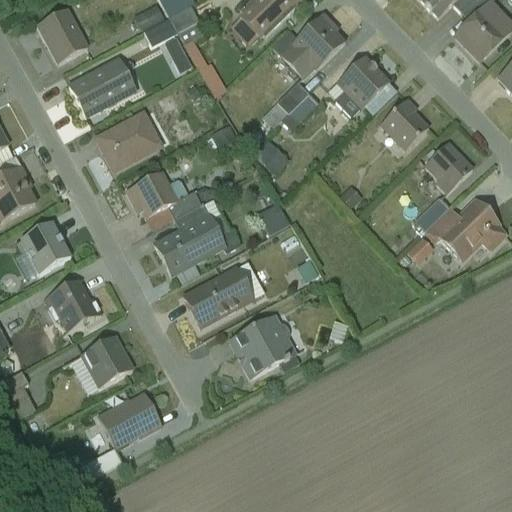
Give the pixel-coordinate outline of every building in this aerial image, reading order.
[(190,41),(212,30),(196,0),(166,0),(171,9),(151,19),(186,86),(210,74),(226,105),(239,98),(211,43),(195,51),(190,41)] [(260,44),(305,2),(303,0),(265,0),(240,23),(260,44)] [(411,0),(436,26),(463,0),(411,0)] [(481,71),(511,44),(511,28),(493,6),(454,40),(481,71)] [(58,73),(89,58),(69,16),(37,31),(58,73)] [(304,87),(348,48),(322,19),(278,58),(304,87)] [(355,123),(391,90),(366,63),(330,96),(355,123)] [(87,123),(137,98),(120,65),(70,91),(87,123)] [(511,73),(498,87),(511,100),(511,73)] [(274,123),(286,138),(285,139),(292,148),(334,117),(312,87),(296,100),(299,104),(274,123)] [(404,158),(432,133),(409,107),(380,131),(404,158)] [(113,179),(164,152),(146,117),(95,144),(113,179)] [(0,157),(9,153),(0,132),(0,157)] [(284,181),(301,168),(285,146),(267,158),(284,181)] [(447,198),(473,176),(449,148),(423,170),(447,198)] [(0,233),(39,212),(17,174),(0,183),(0,233)] [(141,227),(183,206),(168,176),(126,196),(141,227)] [(280,235),(296,228),(286,204),(270,210),(280,235)] [(490,257),(509,236),(479,207),(463,225),(450,213),(428,236),(462,268),(481,248),(490,257)] [(172,281),(226,253),(211,223),(157,251),(172,281)] [(42,283),(72,267),(52,228),(22,244),(42,283)] [(299,256),(311,250),(303,233),(290,239),(299,256)] [(429,273),(447,255),(433,242),(415,260),(429,273)] [(317,290),(331,285),(323,266),(310,271),(317,290)] [(198,335),(258,303),(241,271),(181,303),(198,335)] [(66,344),(101,324),(81,287),(45,307),(66,344)] [(246,386),(295,364),(275,319),(226,342),(246,386)] [(360,327),(335,333),(338,347),(364,341),(360,327)] [(103,403),(140,383),(118,343),(81,363),(103,403)] [(116,454),(160,431),(142,398),(98,421),(116,454)]
